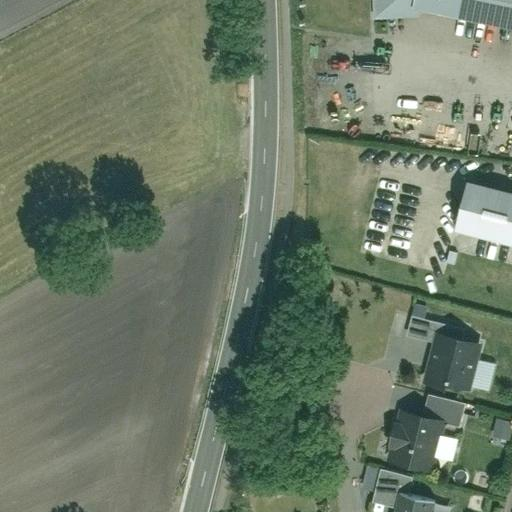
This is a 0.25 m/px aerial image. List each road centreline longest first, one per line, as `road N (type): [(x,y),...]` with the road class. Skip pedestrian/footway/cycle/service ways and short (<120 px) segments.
road 1 (tertiary): [(196,511),(260,250),(269,162),(262,0)]
road 2 (residential): [(350,511),(354,386)]
